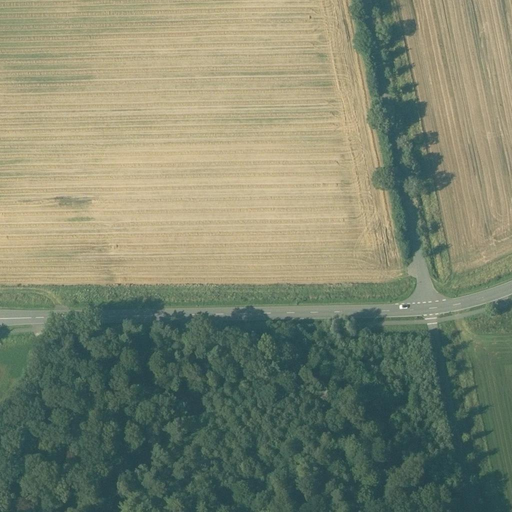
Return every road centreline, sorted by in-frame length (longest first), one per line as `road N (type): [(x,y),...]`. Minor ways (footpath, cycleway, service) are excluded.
road 1 (secondary): [(0,319),(428,309)]
road 2 (unclassified): [(428,309),(365,0)]
road 3 (unclassified): [(475,511),(428,309)]
